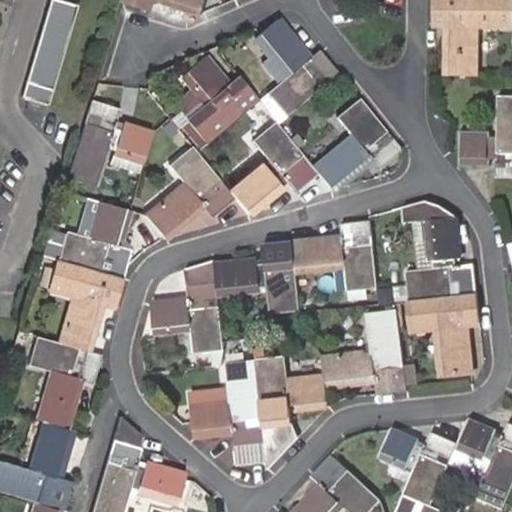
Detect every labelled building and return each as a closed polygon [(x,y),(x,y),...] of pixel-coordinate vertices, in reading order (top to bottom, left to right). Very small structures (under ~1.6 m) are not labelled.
[(47,103),(76,4),(63,0),(48,0),(21,95),(47,103)] [(137,0),(136,6),(150,10),(153,0),(164,0),(202,13),(206,0),(137,0)] [(511,0),(435,0),(435,25),(454,25),(454,33),(448,33),(448,75),(478,76),(479,34),(473,34),(473,26),(511,26),(511,0)] [(277,20),(260,34),(254,39),(281,72),(286,68),(290,74),(267,92),(287,117),(339,73),(320,50),(304,62),(299,57),(305,52),(277,20)] [(221,83),(202,60),(180,79),(198,102),(202,99),(207,105),(188,120),(207,143),(255,102),(237,80),(222,92),(217,87),(221,83)] [(498,177),(511,177),(511,94),(499,95),(499,139),(490,139),(490,132),(461,132),(461,152),(461,163),(462,163),(490,163),(490,157),(498,157),(498,177)] [(317,175),(333,194),(366,166),(362,161),(368,156),(380,170),(404,150),(359,97),(335,116),(356,141),(350,146),(346,143),(313,171),(317,175)] [(66,177),(80,181),(104,105),(90,101),(66,177)] [(104,105),(80,181),(97,187),(109,148),(116,149),(115,155),(143,164),(152,134),(123,125),(121,131),(115,129),(120,110),(104,105)] [(235,199),(249,215),(280,189),(276,183),(282,179),(295,194),(317,175),(313,171),(275,124),(252,143),(270,164),(264,170),(261,166),(229,192),(235,199)] [(146,215),(166,239),(197,212),(193,208),(199,202),(213,217),(235,199),(229,192),(191,146),(168,165),(188,188),(182,193),(178,189),(146,215)] [(92,230),(100,201),(90,198),(80,235),(94,239),(96,232),(92,230)] [(116,306),(127,267),(132,250),(113,244),(115,236),(122,238),(129,210),(100,201),(92,230),(96,232),(94,239),(80,235),(66,232),(51,288),(78,296),(76,304),(71,302),(59,342),(36,336),(28,366),(56,373),(54,382),(49,381),(37,420),(43,422),(42,425),(30,422),(21,458),(37,462),(35,471),(0,461),(0,492),(35,502),(32,511),(63,511),(71,485),(72,483),(53,477),(55,468),(62,471),(74,431),(66,428),(78,390),(71,387),(73,379),(94,385),(102,356),(89,351),(100,311),(94,309),(96,300),(116,306)] [(463,258),(460,216),(431,218),(434,262),(439,261),(439,269),(408,271),(412,330),(443,328),(444,336),(440,336),(443,377),(472,374),(469,334),(462,335),(462,326),(482,324),(477,266),(457,267),(456,259),(463,258)] [(216,262),(186,270),(190,305),(183,306),(182,300),(152,303),(156,334),(185,331),(185,325),(192,324),(195,354),(225,351),(219,296),(261,292),(260,286),(268,286),(272,316),(302,313),(298,273),(338,269),(338,264),(346,263),(348,292),(379,288),(372,221),(342,224),(344,245),(336,246),(335,239),(294,244),(264,247),(266,267),(258,268),(257,261),(216,266),(216,262)] [(379,394),(408,391),(399,311),(371,314),(375,357),(367,358),(367,353),(324,357),(326,377),(295,380),(296,386),(289,387),(286,357),(256,360),(256,362),(226,365),(231,407),(223,408),(223,403),(193,406),(196,436),(226,433),(225,427),(234,426),(239,467),(268,464),(263,427),(293,424),(291,404),(298,403),(298,410),(329,407),(328,387),(370,382),(369,376),(377,375),(379,394)] [(503,507),(511,485),(511,423),(508,422),(501,440),(494,437),(496,432),(469,420),(459,443),(432,431),(424,449),(416,446),(418,440),(392,429),(379,457),(405,469),(408,463),(415,466),(395,511),(447,511),(432,505),(457,448),(484,461),(486,455),(493,458),(477,496),(503,507)] [(179,504),(185,481),(187,474),(146,462),(144,468),(138,466),(144,447),(115,439),(93,511),(123,511),(131,485),(139,487),(137,493),(179,504)] [(296,511),(338,511),(335,508),(341,503),(350,511),(371,511),(382,501),(333,455),(312,476),(327,490),(322,496),(317,491),(296,511)] [(181,511),(155,501),(150,511),(181,511)]
